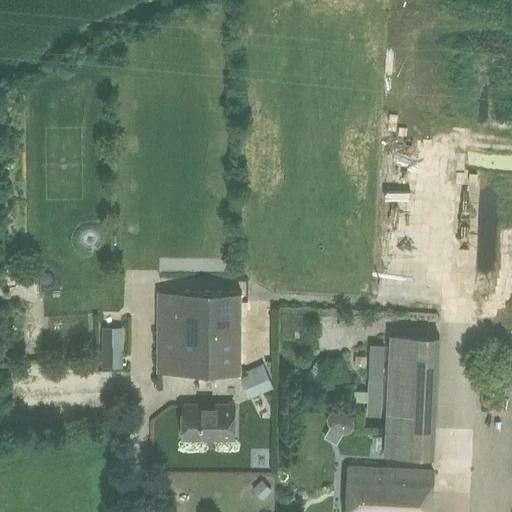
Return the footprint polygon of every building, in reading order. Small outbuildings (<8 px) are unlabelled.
[(461,248),(461,270),(473,270),(473,248),(461,248)] [(46,262),(50,276),(64,272),(60,259),(46,262)] [(158,330),(157,371),(241,372),(241,290),(176,290),(175,330),(158,330)] [(340,324),(352,325),(352,315),(340,315),(340,324)] [(81,334),(96,337),(98,325),(83,322),(81,334)] [(103,345),(122,345),(122,331),(103,330),(103,345)] [(434,456),(439,334),(390,332),(384,453),(434,456)] [(381,414),(384,343),(370,342),(368,390),(354,389),(354,399),(367,400),(366,413),(381,414)] [(272,357),(245,362),(250,385),(276,381),(272,357)] [(183,403),(182,437),(234,437),(234,403),(183,403)] [(346,511),(430,511),(432,469),(349,465),(346,511)]
